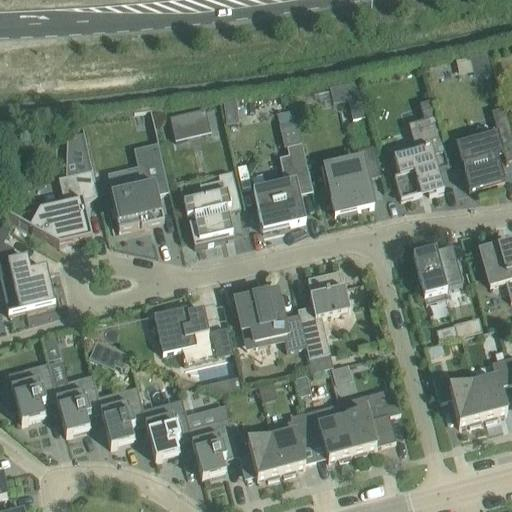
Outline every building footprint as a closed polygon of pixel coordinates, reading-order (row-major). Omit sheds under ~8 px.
[(488,57),(475,59),(478,75),(491,73),(488,57)] [(333,108),(348,105),(353,125),(367,122),(359,85),(329,92),(333,108)] [(416,126),(421,142),(412,145),(415,156),(393,162),(399,181),(394,182),(401,205),(422,199),(421,197),(427,196),(429,201),(443,197),(437,175),(449,171),(430,106),(419,109),(423,124),(416,126)] [(506,166),(511,164),(511,137),(505,112),(491,115),(495,129),(494,129),(495,131),(495,130),(497,138),(455,150),(461,170),(464,169),(466,178),(463,178),(469,197),(482,193),(482,192),(504,186),(501,177),(502,177),(499,168),(495,169),(493,161),(503,158),(506,166)] [(289,161),(279,163),(285,188),(253,195),(263,237),(305,227),(294,180),(308,177),(302,149),(287,152),(289,161)] [(367,184),(381,181),(374,151),(359,155),(361,165),(337,171),(338,174),(322,178),(322,177),(320,177),(326,201),(328,201),(327,199),(330,198),(335,219),(334,219),(334,221),(338,220),(339,223),(357,219),(357,215),(374,212),(374,210),(373,210),(367,184)] [(110,198),(113,212),(107,213),(113,238),(141,232),(141,234),(164,228),(158,201),(169,198),(159,153),(143,157),(147,171),(161,167),(164,181),(148,185),(148,189),(110,198)] [(92,176),(59,183),(65,209),(40,215),(29,233),(8,221),(7,223),(59,251),(92,244),(88,225),(103,221),(92,176)] [(202,202),(189,205),(183,206),(187,221),(193,220),(195,228),(189,229),(194,253),(215,248),(234,244),(234,243),(215,247),(214,242),(233,238),(228,217),(241,214),(232,177),(218,181),(219,186),(200,191),(202,202)] [(0,283),(8,320),(55,310),(48,280),(43,281),(41,273),(31,275),(27,261),(16,264),(13,253),(4,248),(10,237),(0,231),(0,283)] [(511,307),(511,248),(503,251),(502,250),(480,256),(490,292),(505,287),(511,307)] [(426,310),(448,304),(446,296),(462,292),(452,255),(428,261),(427,258),(413,262),(426,310)] [(297,315),(298,320),(306,352),(312,378),(333,373),(322,323),(350,316),(345,294),(343,294),(339,277),(307,284),(311,301),(310,302),(312,312),(297,315)] [(277,296),(268,299),(266,294),(234,301),(242,336),(251,334),(255,348),(283,341),(284,347),(286,357),(306,352),(298,320),(283,324),(277,296)] [(163,360),(181,356),(184,370),(234,359),(228,333),(209,338),(203,314),(188,318),(187,314),(154,321),(163,360)] [(454,331),(436,336),(439,347),(457,342),(454,331)] [(55,342),(43,345),(45,354),(57,350),(55,342)] [(121,356),(115,370),(123,374),(129,360),(121,356)] [(505,365),(492,369),(496,382),(473,388),(483,425),(484,425),(485,428),(498,424),(497,422),(507,419),(500,392),(511,389),(505,365)] [(11,391),(13,399),(0,402),(0,411),(10,420),(18,418),(21,430),(45,424),(41,411),(45,410),(57,407),(53,392),(54,392),(48,369),(23,376),(26,387),(11,391)] [(89,436),(86,423),(90,422),(101,419),(102,419),(98,403),(93,381),(54,392),(53,392),(57,407),(66,442),(89,436)] [(468,429),(469,432),(482,428),(481,426),(483,425),(473,388),(450,394),(446,381),(434,384),(434,383),(433,384),(439,409),(452,405),(459,432),(468,429)] [(239,382),(230,384),(232,396),(242,394),(239,382)] [(134,447),(130,434),(134,433),(134,434),(146,431),(147,431),(143,416),(137,393),(98,403),(102,419),(101,419),(111,454),(134,447)] [(179,460),(175,447),(179,446),(179,447),(191,444),(191,443),(189,435),(190,435),(182,406),(143,416),(147,431),(146,431),(155,466),(179,460)] [(389,422),(401,419),(398,408),(342,423),(352,460),(354,460),(354,463),(368,459),(367,456),(376,454),(376,453),(396,447),(389,422)] [(342,423),(319,429),(316,416),(303,419),(310,443),(321,440),(328,467),(338,464),(338,467),(352,463),(351,461),(352,460),(342,423)] [(303,419),(291,422),(294,436),(271,442),(281,479),(283,479),(283,482),(296,478),(296,475),(305,473),(298,446),(310,443),(303,419)] [(225,479),(221,466),(225,465),(226,466),(238,462),(232,438),(228,425),(190,435),(189,435),(191,443),(191,444),(202,485),(225,479)] [(271,442),(248,448),(245,435),(232,438),(238,462),(250,459),(257,486),(267,483),(267,486),(280,482),(280,480),(281,479),(271,442)]
